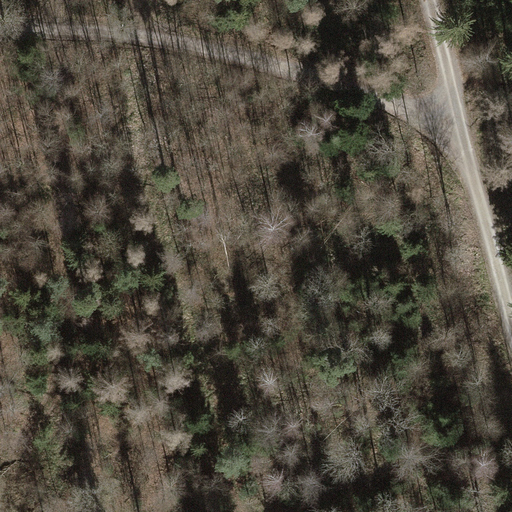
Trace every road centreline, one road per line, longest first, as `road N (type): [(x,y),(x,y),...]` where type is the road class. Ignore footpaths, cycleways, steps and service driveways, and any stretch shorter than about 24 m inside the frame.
road 1 (track): [(0,29),(153,37),(248,57),(386,100),(459,133)]
road 2 (track): [(428,0),(511,327)]
